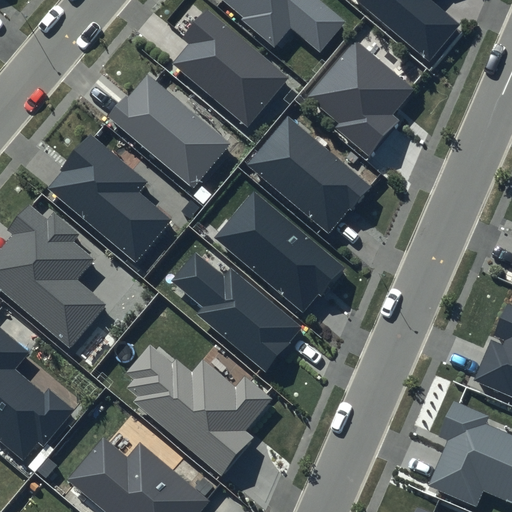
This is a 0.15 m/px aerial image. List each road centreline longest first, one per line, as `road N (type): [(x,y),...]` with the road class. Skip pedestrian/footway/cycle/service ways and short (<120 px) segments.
road 1 (residential): [(511,73),(323,511)]
road 2 (residential): [(0,112),(94,0)]
